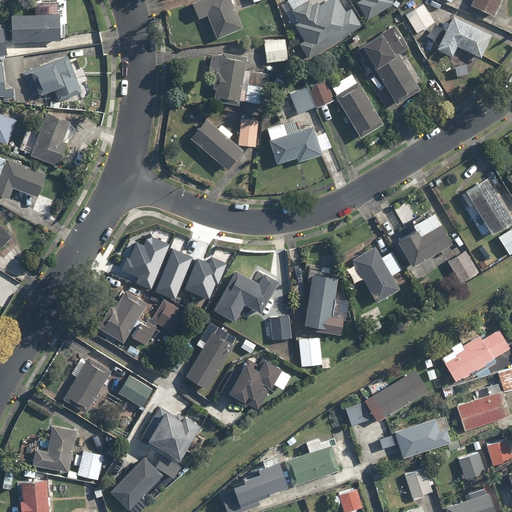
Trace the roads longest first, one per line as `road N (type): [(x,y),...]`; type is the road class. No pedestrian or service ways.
road 1 (residential): [(121,180),(268,223),(324,209),(511,91)]
road 2 (residential): [(0,384),(121,180)]
road 3 (residential): [(121,180),(139,65),(127,0)]
